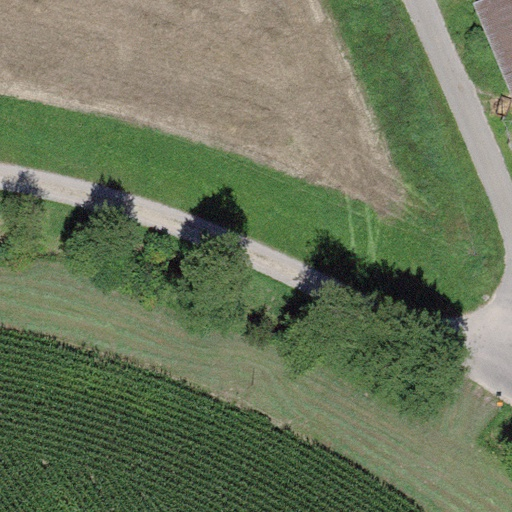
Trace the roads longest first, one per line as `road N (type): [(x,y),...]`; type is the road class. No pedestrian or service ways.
road 1 (track): [(0,151),(205,216),(511,372)]
road 2 (track): [(421,0),(511,208)]
